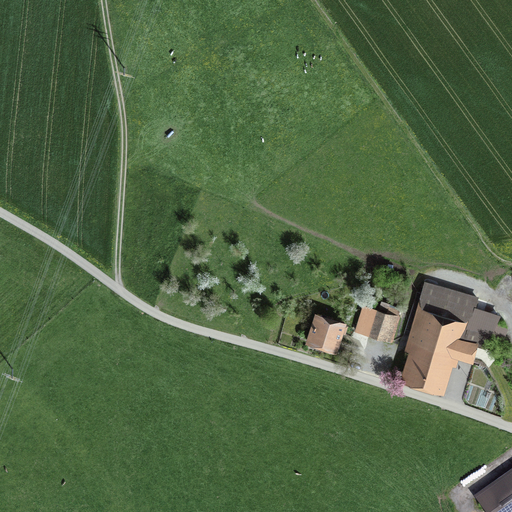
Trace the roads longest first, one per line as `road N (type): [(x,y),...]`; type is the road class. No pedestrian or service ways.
road 1 (track): [(310,0),(491,256),(511,265)]
road 2 (track): [(119,291),(127,139),(106,0)]
road 3 (residential): [(243,343),(511,428)]
road 4 (unclassified): [(0,213),(161,317),(243,343)]
